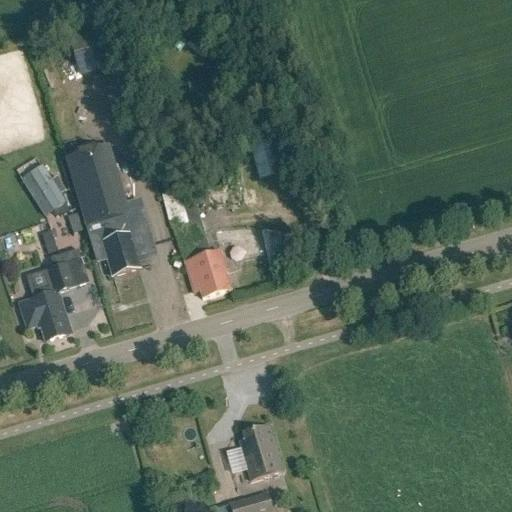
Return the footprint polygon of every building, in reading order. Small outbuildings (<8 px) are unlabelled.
[(103,29),(82,35),(89,62),(111,56),(103,29)] [(90,169),(71,174),(78,199),(88,233),(98,230),(123,223),(125,222),(131,221),(109,149),(86,156),(90,169)] [(210,258),(191,196),(166,202),(194,295),(200,293),(203,302),(231,294),(226,277),(227,277),(220,255),(210,258)] [(73,237),(79,235),(84,234),(78,216),(74,218),(67,220),(73,237)] [(98,230),(88,233),(98,267),(109,264),(113,280),(140,272),(130,238),(125,222),(123,223),(98,230)] [(48,257),(57,254),(51,235),(42,238),(48,257)] [(31,295),(38,293),(40,300),(21,305),(28,331),(43,326),(48,342),(46,343),(46,345),(72,337),(59,295),(76,290),(89,286),(82,265),(79,254),(52,262),(55,273),(47,275),(27,281),(31,295)] [(283,475),(269,430),(262,432),(244,437),(246,444),(240,446),(251,485),(283,475)] [(232,511),(274,511),(269,494),(231,506),(232,511)]
